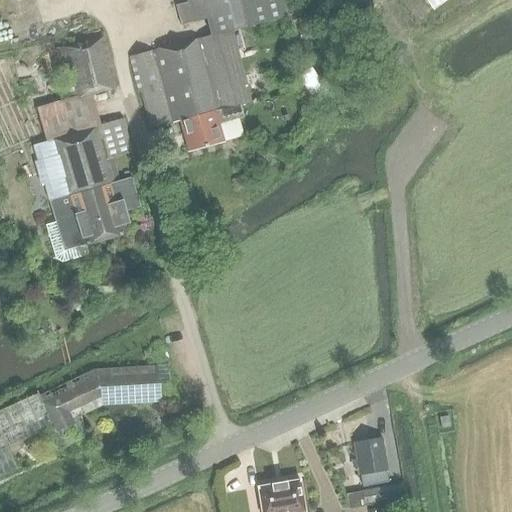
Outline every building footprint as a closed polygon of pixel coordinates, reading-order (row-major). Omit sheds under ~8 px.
[(180,26),(192,23),(207,19),(211,36),(154,51),(154,50),(129,57),(138,91),(140,91),(149,128),(173,121),(174,123),(180,121),(188,152),(224,143),(223,141),(219,124),(236,120),(232,107),(252,102),(233,31),(286,18),(281,0),(186,0),(187,3),(175,6),(180,26)] [(140,206),(131,177),(117,181),(110,159),(131,153),(122,120),(97,127),(88,97),(115,90),(102,38),(55,50),(68,101),(36,110),(46,143),(45,143),(61,198),(58,199),(57,221),(48,224),(57,257),(64,260),(89,253),(86,243),(125,232),(123,224),(129,223),(125,211),(140,206)] [(37,395),(31,398),(48,436),(81,421),(79,416),(102,406),(159,403),(156,367),(92,371),(38,397),(37,395)] [(449,416),(440,417),(442,428),(451,427),(449,416)] [(387,484),(385,471),(387,470),(382,438),(354,443),(360,475),(363,488),(387,484)] [(305,511),(300,480),(258,487),(262,511),(305,511)] [(389,500),(387,487),(362,491),(364,505),(389,500)]
